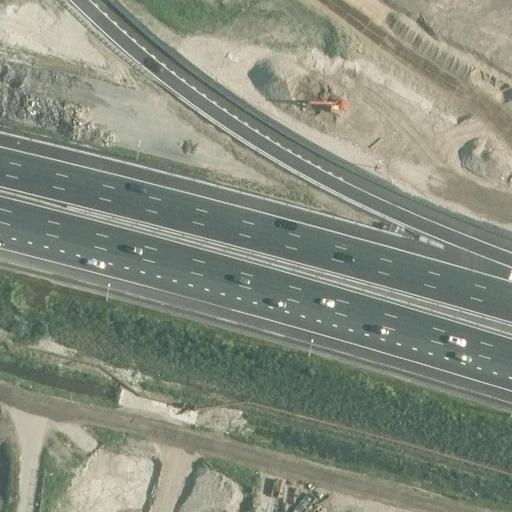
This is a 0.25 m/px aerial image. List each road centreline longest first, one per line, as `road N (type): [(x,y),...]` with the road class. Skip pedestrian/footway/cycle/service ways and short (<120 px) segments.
road 1 (motorway): [(0,241),(511,385)]
road 2 (motorway): [(0,208),(511,346)]
road 3 (motorway): [(0,99),(511,228)]
road 4 (motorway): [(511,180),(0,54)]
road 5 (motorway): [(511,97),(354,0)]
